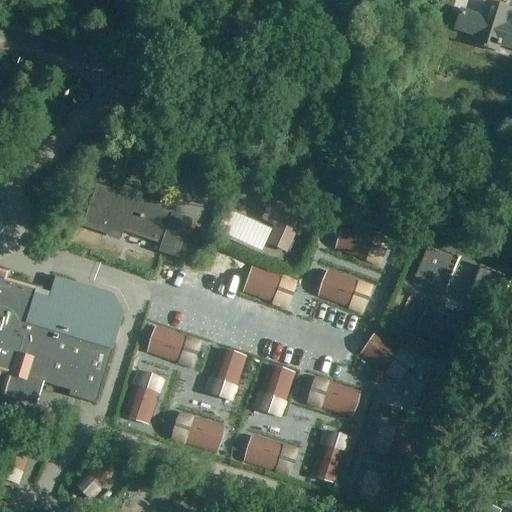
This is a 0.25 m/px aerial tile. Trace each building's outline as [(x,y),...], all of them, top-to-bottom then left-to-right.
[(460,14),(455,29),(477,36),(474,47),(494,53),(496,48),(498,48),(499,45),(511,48),(511,16),(506,15),(508,10),(487,4),(482,21),(460,14)] [(124,202),(124,201),(95,191),(84,227),(120,239),(122,232),(162,245),(158,254),(177,260),(189,224),(162,215),(163,211),(146,205),(144,209),(124,202)] [(270,202),(262,220),(275,226),(267,244),(286,252),(294,234),(298,236),(306,218),(270,202)] [(389,247),(345,229),(335,254),(379,271),(389,247)] [(445,291),(458,260),(427,247),(414,279),(445,291)] [(497,313),(510,281),(479,268),(466,300),(497,313)] [(297,285),(251,270),(242,297),(287,313),(297,285)] [(218,271),(213,292),(240,299),(245,278),(218,271)] [(315,300),(363,318),(374,290),(326,272),(315,300)] [(0,371),(70,393),(68,397),(95,406),(112,351),(123,317),(114,300),(57,282),(51,302),(36,297),(38,291),(0,279),(0,371)] [(414,331),(459,350),(469,326),(453,320),(452,322),(439,317),(440,314),(424,308),(414,331)] [(185,375),(196,344),(152,329),(142,360),(185,375)] [(418,365),(374,333),(354,359),(398,392),(418,365)] [(248,358),(218,348),(204,393),(234,403),(248,358)] [(468,382),(429,365),(408,415),(446,431),(468,382)] [(295,377),(271,367),(253,411),(278,421),(295,377)] [(151,431),(164,386),(135,377),(121,422),(151,431)] [(348,424),(358,394),(307,378),(297,408),(348,424)] [(212,457),(221,429),(174,413),(165,442),(212,457)] [(440,441),(381,422),(370,456),(429,475),(440,441)] [(335,491),(351,438),(321,430),(305,482),(335,491)] [(301,451),(249,435),(239,467),(290,483),(301,451)] [(4,440),(0,452),(0,478),(16,484),(29,449),(4,440)] [(99,460),(74,487),(89,501),(114,474),(99,460)] [(410,511),(419,486),(366,468),(355,503),(384,511),(410,511)] [(164,489),(160,502),(187,511),(186,511),(201,511),(205,502),(164,489)]
